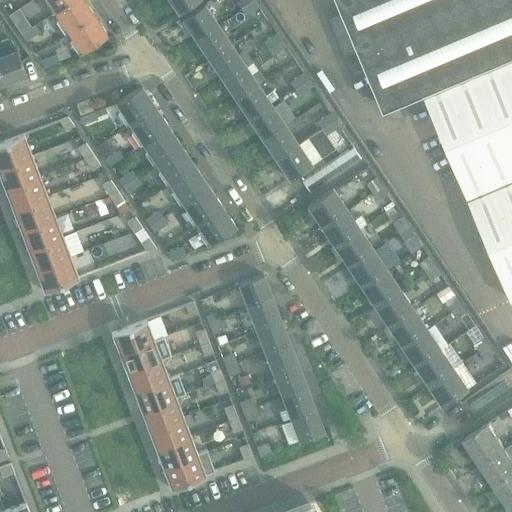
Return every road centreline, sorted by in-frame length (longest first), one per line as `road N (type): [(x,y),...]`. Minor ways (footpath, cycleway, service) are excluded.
road 1 (residential): [(0,350),(281,239)]
road 2 (residential): [(408,441),(281,239)]
road 3 (residential): [(281,239),(149,55)]
road 4 (residential): [(223,511),(408,441)]
road 5 (residential): [(0,121),(149,55)]
